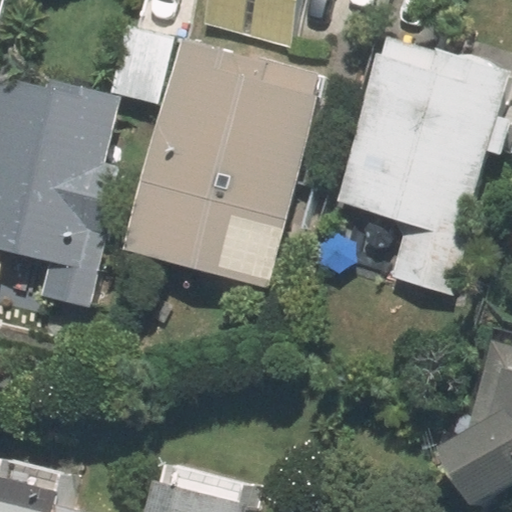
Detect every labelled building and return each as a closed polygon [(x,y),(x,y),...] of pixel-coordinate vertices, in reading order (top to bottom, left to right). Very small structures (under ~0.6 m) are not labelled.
[(216,0),(210,22),(294,44),(306,0),(216,0)] [(50,294),(95,307),(133,168),(115,164),(133,94),(160,102),(177,39),(135,28),(119,90),(59,72),(55,84),(10,73),(0,109),(0,242),(59,259),(50,294)] [(292,220),(334,70),(198,32),(158,184),(167,185),(158,215),(278,246),(285,218),(292,220)] [(511,66),(448,47),(443,64),(392,50),(348,194),(409,213),(391,274),(460,294),(479,232),(471,229),(496,145),(511,149),(511,66)] [(511,340),(501,338),(475,428),(454,441),(491,503),(511,491),(511,340)] [(158,511),(109,511),(69,502),(72,490),(14,474),(4,511),(255,511),(259,501),(168,477),(158,511)]
